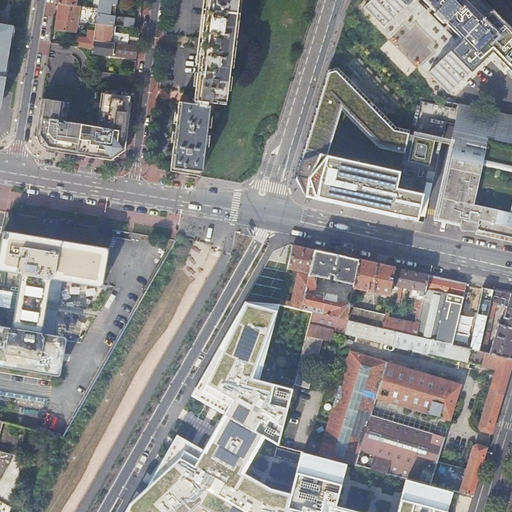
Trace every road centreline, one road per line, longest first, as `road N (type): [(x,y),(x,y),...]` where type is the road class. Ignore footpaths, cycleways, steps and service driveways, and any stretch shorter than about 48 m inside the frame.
road 1 (residential): [(103,511),(249,257),(264,214)]
road 2 (secondary): [(511,268),(264,214)]
road 3 (residential): [(264,214),(331,0)]
road 4 (residential): [(157,0),(132,191)]
road 5 (residential): [(15,171),(41,0)]
road 6 (secondary): [(264,214),(132,191)]
